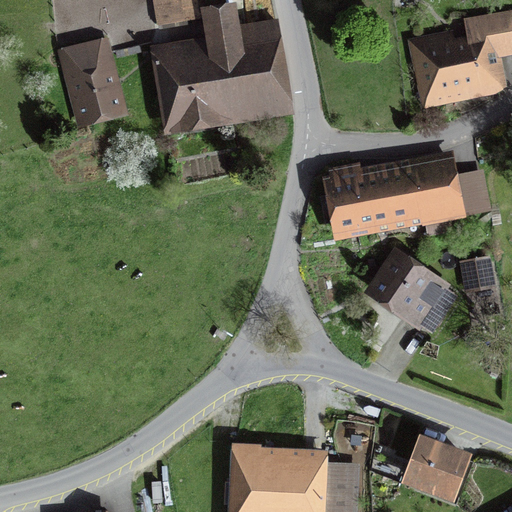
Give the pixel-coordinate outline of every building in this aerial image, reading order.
[(157,63),(166,120),(289,99),(279,40),(244,46),(237,7),(206,12),(213,54),(157,63)] [(411,54),(423,111),(506,95),(499,60),(511,57),(511,31),(509,14),(461,23),(465,44),(411,54)] [(59,50),(79,131),(128,118),(107,38),(59,50)] [(451,164),(328,189),(336,231),(423,214),(426,226),(462,219),(451,164)] [(443,284),(395,254),(370,294),(417,324),(443,284)] [(484,261),(458,266),(462,290),(489,285),(484,261)] [(470,456),(421,439),(405,483),(454,501),(470,456)] [(240,445),(235,511),(329,511),(333,451),(240,445)]
